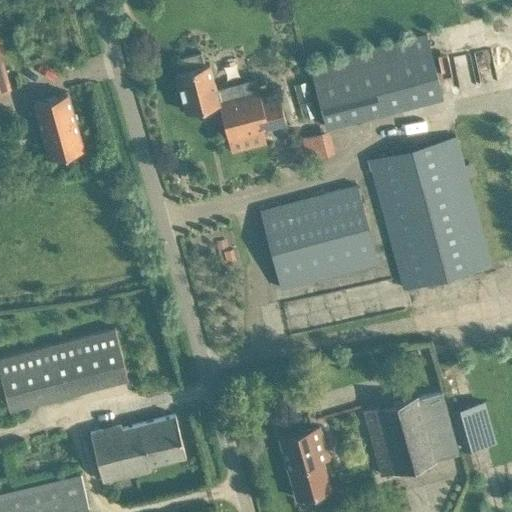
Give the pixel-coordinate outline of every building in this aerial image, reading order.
[(445,96),(428,31),(309,64),(327,128),(445,96)] [(228,137),(286,122),(278,92),(261,97),(256,78),(216,89),(209,64),(204,65),(201,51),(181,57),(184,70),(176,72),(185,110),(219,102),(228,137)] [(0,55),(0,89),(9,87),(0,55)] [(68,92),(33,101),(48,157),(83,148),(68,92)] [(457,134),(367,159),(403,288),(492,263),(457,134)] [(312,162),(340,159),(338,136),(310,140),(312,162)] [(373,262),(352,185),(260,210),(281,287),(373,262)] [(127,376),(115,327),(0,356),(0,372),(9,404),(127,376)] [(361,408),(380,472),(431,457),(459,450),(443,390),(415,397),(414,393),(361,408)] [(483,441),(478,422),(490,419),(484,399),(454,408),(464,446),(483,441)] [(121,424),(90,432),(102,480),(150,468),(149,464),(186,455),(175,413),(121,427),(121,424)] [(296,498),(331,487),(323,459),(329,458),(319,425),(279,437),(296,498)] [(0,492),(0,511),(90,511),(81,473),(0,492)]
